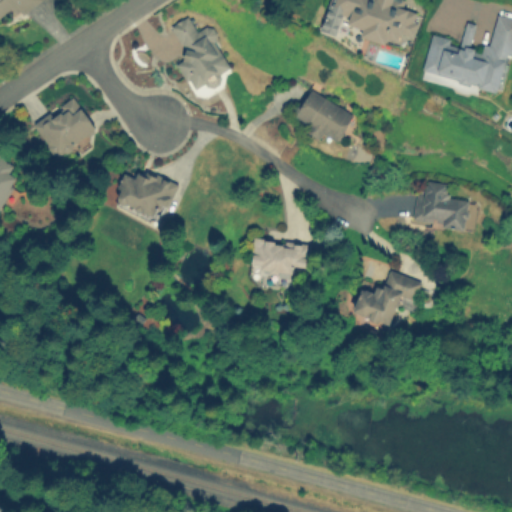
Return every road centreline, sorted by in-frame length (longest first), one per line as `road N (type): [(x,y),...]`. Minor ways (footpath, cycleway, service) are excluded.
road 1 (tertiary): [(0,390),(440,511)]
road 2 (residential): [(156,122),(196,120),(237,136),(349,214)]
road 3 (residential): [(0,464),(181,511)]
road 4 (residential): [(0,96),(143,0)]
